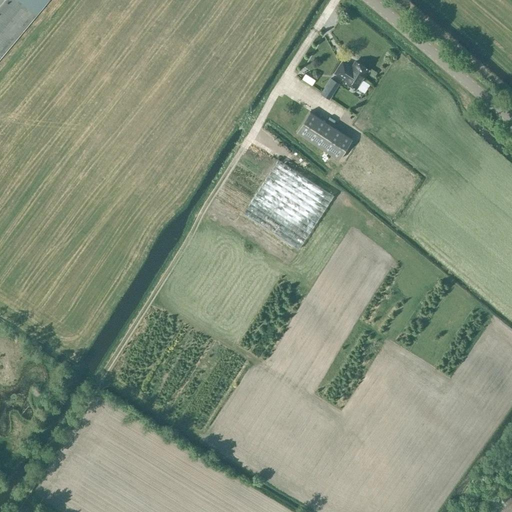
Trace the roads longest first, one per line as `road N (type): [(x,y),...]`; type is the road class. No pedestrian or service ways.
road 1 (track): [(242,147),(94,384)]
road 2 (tertiary): [(511,121),(368,0)]
